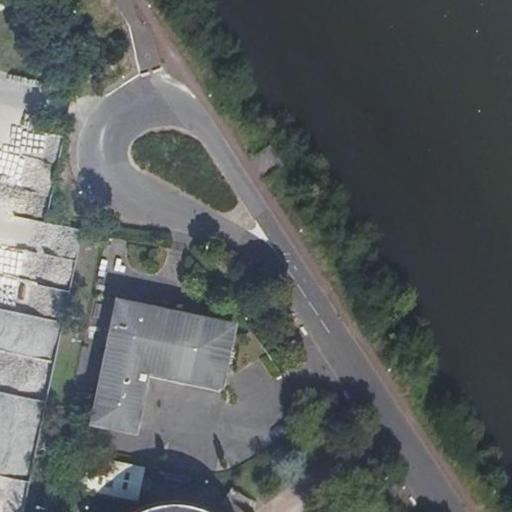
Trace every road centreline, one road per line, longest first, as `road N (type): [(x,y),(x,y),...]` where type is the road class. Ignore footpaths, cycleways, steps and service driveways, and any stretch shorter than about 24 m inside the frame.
road 1 (unclassified): [(158,97),(129,100),(90,135),(87,168),(107,201),(239,241),(300,288)]
road 2 (unclassified): [(300,288),(447,511)]
road 3 (unclassified): [(300,288),(213,142),(158,97)]
